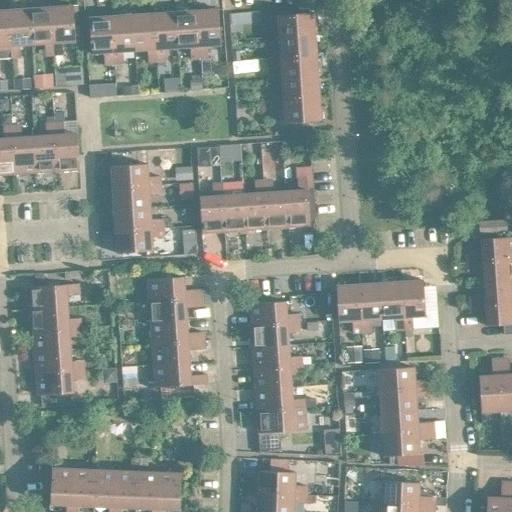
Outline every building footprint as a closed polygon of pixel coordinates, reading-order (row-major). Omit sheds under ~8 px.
[(74,5),(51,7),(55,55),(64,55),(63,42),(76,42),(74,5)] [(51,7),(30,8),(33,45),(45,44),(46,56),(55,55),(51,7)] [(30,8),(9,10),(12,58),(21,57),(20,45),(33,45),(30,8)] [(219,9),(197,10),(200,58),(209,58),(208,46),(221,45),(219,9)] [(9,10),(0,10),(0,58),(12,58),(9,10)] [(197,10),(175,12),(178,48),(190,47),(191,59),(200,58),(197,10)] [(175,12),(154,13),(158,61),(167,61),(166,49),(178,48),(175,12)] [(279,24),(280,37),(316,35),(314,12),(266,16),(267,25),(279,24)] [(154,13),(133,15),(135,51),(148,50),(149,62),(158,61),(154,13)] [(239,13),(230,14),(231,25),(239,24),(239,13)] [(133,15),(112,16),(115,64),(124,64),(123,52),(135,51),(133,15)] [(115,64),(112,16),(90,18),(92,54),(105,53),(106,65),(115,64)] [(268,50),(269,59),(317,56),(316,35),(280,37),(280,49),(268,50)] [(282,67),(282,79),(319,77),(317,56),(269,59),(270,68),(282,67)] [(66,68),(55,69),(56,87),(67,86),(66,68)] [(53,74),(34,75),(34,89),(54,87),(53,74)] [(271,93),(272,102),(320,98),(319,77),(282,79),(283,92),(271,93)] [(31,78),(14,79),(14,89),(31,88),(31,78)] [(202,82),(190,82),(191,90),(202,90),(202,82)] [(116,83),(106,84),(107,97),(117,96),(116,83)] [(137,85),(123,86),(123,95),(138,94),(137,85)] [(320,98),(272,102),(273,111),(284,110),(285,123),(293,122),(308,121),(321,121),(320,98)] [(9,99),(0,99),(0,107),(2,110),(9,109),(9,99)] [(63,112),(54,113),(55,123),(64,122),(63,112)] [(10,116),(1,117),(2,125),(11,125),(10,116)] [(293,122),(294,134),(308,133),(308,121),(293,122)] [(64,122),(55,123),(58,171),(80,169),(78,133),(64,134),(64,122)] [(47,135),(34,136),(37,172),(58,171),(55,123),(46,123),(47,135)] [(21,125),(12,126),(16,174),(37,172),(34,136),(22,137),(21,125)] [(4,138),(0,138),(0,174),(16,174),(12,126),(3,126),(4,138)] [(230,145),(220,145),(221,162),(231,161),(230,145)] [(205,146),(196,147),(198,168),(206,167),(205,146)] [(112,166),(113,188),(161,185),(161,176),(149,177),(148,164),(112,166)] [(191,167),(181,168),(182,181),(192,180),(191,167)] [(312,167),(297,168),(298,178),(307,178),(308,183),(314,182),(312,167)] [(299,190),(286,191),(288,227),(311,226),(308,183),(307,178),(298,178),(299,190)] [(273,180),(264,181),(267,229),(288,227),(286,191),(274,192),(273,180)] [(256,193),(244,194),(246,230),(267,229),(264,181),(255,181),(256,193)] [(193,183),(179,184),(180,201),(194,200),(193,183)] [(225,231),(221,183),(212,184),(213,196),(200,197),(202,233),(225,231)] [(230,183),(221,183),(225,231),(246,230),(244,194),(231,195),(230,183)] [(113,188),(115,209),(151,207),(150,195),(162,194),(161,185),(113,188)] [(115,209),(116,231),(164,227),(163,218),(151,219),(151,207),(115,209)] [(172,218),(163,218),(164,227),(172,227),(172,218)] [(507,219),(478,220),(479,235),(508,233),(507,219)] [(164,227),(116,231),(117,253),(153,251),(153,237),(165,236),(164,227)] [(466,254),(467,262),(511,259),(511,236),(481,239),(482,252),(466,254)] [(483,270),(484,282),(511,280),(511,259),(467,262),(467,271),(483,270)] [(44,273),(35,273),(36,283),(44,282),(44,273)] [(148,279),(150,301),(202,298),(201,289),(185,290),(184,277),(148,279)] [(424,280),(401,281),(405,329),(414,329),(413,317),(426,316),(424,280)] [(469,296),(470,305),(511,301),(511,280),(484,282),(485,295),(469,296)] [(401,281),(380,283),(383,319),(395,318),(396,330),(405,329),(401,281)] [(380,283),(359,284),(362,332),(371,332),(370,320),(383,319),(380,283)] [(30,287),(32,309),(68,307),(67,294),(79,294),(78,284),(30,287)] [(362,332),(359,284),(337,286),(339,322),(352,321),(353,333),(362,332)] [(209,289),(201,289),(202,298),(210,297),(209,289)] [(150,301),(151,323),(187,320),(186,307),(202,306),(202,298),(150,301)] [(250,304),(251,326),(300,323),(299,314),(287,314),(286,301),(250,304)] [(511,301),(470,305),(470,313),(486,312),(487,326),(503,325),(504,334),(511,333),(511,301)] [(32,309),(33,330),(81,327),(81,318),(69,319),(68,307),(32,309)] [(151,323),(152,344),(205,340),(204,332),(188,333),(187,320),(151,323)] [(318,322),(308,323),(308,332),(319,331),(318,322)] [(251,326),(253,347),(289,345),(288,332),(300,331),(300,323),(251,326)] [(33,330),(35,352),(71,349),(70,337),(82,336),(81,327),(33,330)] [(152,344),(154,365),(190,363),(189,350),(205,349),(205,340),(152,344)] [(253,347),(254,368),(302,365),(302,358),(302,356),(290,357),(289,345),(253,347)] [(362,346),(347,347),(348,363),(363,363),(362,346)] [(396,347),(384,348),(385,360),(396,360),(396,347)] [(35,352),(36,373),(84,370),(84,361),(72,361),(71,349),(35,352)] [(380,349),(364,350),(364,363),(380,362),(380,349)] [(509,358),(500,359),(504,411),(511,410),(511,373),(510,374),(509,358)] [(504,411),(500,359),(492,359),(493,375),(479,376),(481,412),(504,411)] [(190,363),(154,365),(155,387),(208,384),(207,374),(191,376),(190,363)] [(311,365),(302,365),(303,374),(315,373),(315,364),(311,365)] [(254,368),(256,390),(292,387),(291,375),(303,374),(302,365),(254,368)] [(378,369),(380,391),(432,388),(431,379),(415,380),(414,367),(378,369)] [(115,368),(101,369),(102,378),(106,382),(116,381),(115,368)] [(84,370),(36,373),(38,395),(74,393),(73,379),(85,378),(84,370)] [(256,390),(257,411),(305,408),(305,399),(293,400),(292,387),(256,390)] [(380,391),(381,413),(417,410),(416,397),(432,396),(432,388),(380,391)] [(354,393),(343,394),(344,407),(353,407),(355,406),(355,397),(354,393)] [(305,408),(257,411),(259,433),(295,431),(294,417),(306,417),(305,408)] [(381,413),(382,434),(435,430),(434,422),(418,423),(417,410),(381,413)] [(445,421),(434,422),(435,430),(445,430),(445,421)] [(435,430),(382,434),(384,456),(389,456),(397,455),(420,454),(419,440),(435,439),(435,430)] [(445,430),(435,430),(435,439),(446,438),(445,430)] [(281,443),(260,445),(261,453),(282,451),(281,443)] [(397,455),(389,456),(390,463),(398,464),(397,455)] [(271,460),(271,471),(289,472),(289,460),(271,460)] [(78,511),(79,511),(94,511),(96,469),(52,468),(51,504),(73,505),(73,510),(67,510),(66,511),(78,511)] [(115,511),(115,507),(137,507),(138,471),(96,469),(94,511),(108,511),(115,511)] [(350,469),(346,475),(353,480),(357,474),(350,469)] [(260,470),(259,493),(307,495),(307,486),(295,485),(296,472),(289,472),(271,471),(260,470)] [(138,471),(137,507),(158,508),(157,511),(180,511),(182,473),(138,471)] [(383,481),(382,503),(435,505),(435,497),(419,496),(420,482),(383,481)] [(486,511),(508,511),(510,482),(501,482),(501,498),(487,497),(486,511)] [(259,493),(257,511),(294,511),(294,503),(306,504),(307,495),(259,493)] [(435,497),(435,505),(447,506),(447,501),(447,497),(435,497)] [(382,503),(382,511),(434,511),(435,505),(382,503)]
